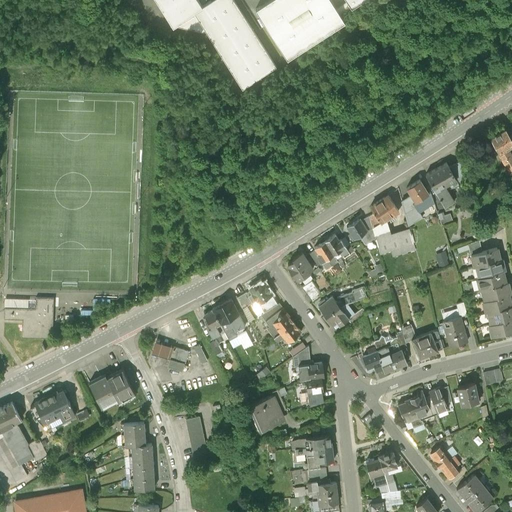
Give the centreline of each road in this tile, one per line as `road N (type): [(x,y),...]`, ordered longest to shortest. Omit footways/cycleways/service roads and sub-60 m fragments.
road 1 (tertiary): [(262,256),(511,95)]
road 2 (residential): [(121,330),(160,410),(183,511)]
road 3 (tertiary): [(121,330),(262,256)]
road 4 (residential): [(338,357),(355,511)]
road 5 (residential): [(365,395),(511,349)]
road 6 (residential): [(365,395),(455,511)]
road 7 (tertiary): [(0,391),(121,330)]
road 8 (residential): [(262,256),(338,357)]
